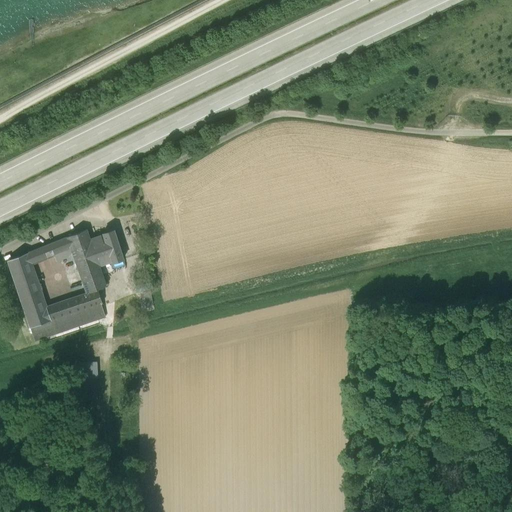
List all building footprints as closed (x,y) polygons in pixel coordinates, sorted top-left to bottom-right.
[(78,272),(82,283),(86,293),(97,289),(106,286),(99,266),(90,239),(86,229),(66,237),(70,248),(78,272)] [(112,263),(123,259),(113,230),(102,234),(103,235),(90,239),(99,266),(112,262),(112,263)] [(49,244),(53,255),(70,248),(66,237),(49,244)] [(53,255),(49,244),(42,246),(47,257),(53,255)] [(47,257),(42,246),(7,261),(30,328),(51,321),(46,307),(32,263),(47,257)] [(82,283),(78,272),(68,277),(72,287),(82,283)] [(86,293),(46,307),(51,321),(101,304),(102,303),(97,289),(86,293)] [(51,321),(30,328),(35,341),(105,317),(101,304),(51,321)]
